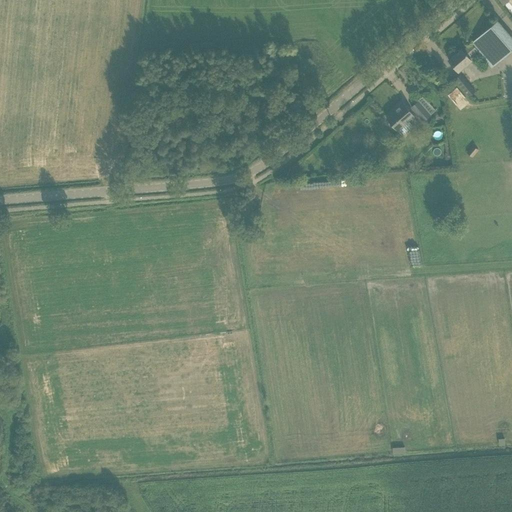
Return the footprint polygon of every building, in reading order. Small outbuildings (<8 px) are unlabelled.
[(448,60),(458,71),(471,60),(468,57),(477,50),(491,67),(511,49),(511,37),(497,20),(470,43),(471,43),(462,50),(461,49),(448,60)] [(475,91),(461,74),(455,79),(468,96),(475,91)] [(456,87),(447,95),(461,109),(469,101),(456,87)] [(411,107),(423,120),(430,115),(418,101),(411,107)] [(388,124),(391,127),(394,127),(397,130),(414,116),(401,102),(396,107),(397,108),(386,118),(389,121),(388,124)] [(472,146),(466,153),(472,158),(477,151),(472,146)] [(253,271),(246,271),(248,283),(254,282),(253,271)]
